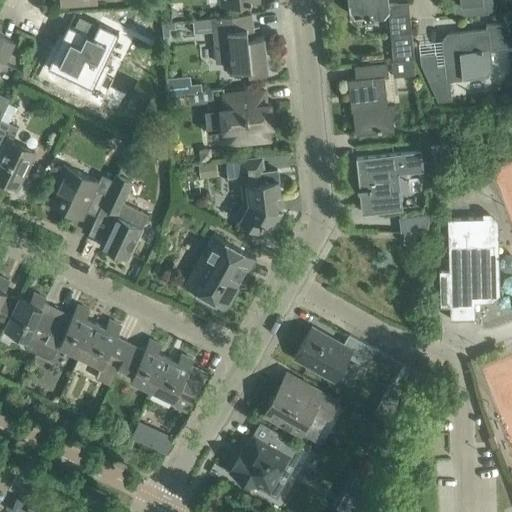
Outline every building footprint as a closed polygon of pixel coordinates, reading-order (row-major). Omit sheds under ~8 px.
[(415,58),(411,20),(409,1),(389,3),(388,0),(348,0),(349,11),(356,17),(389,13),(395,60),(414,58),(415,58)] [(460,0),(461,1),(455,2),(456,15),(494,12),(492,0),(460,0)] [(251,12),(231,14),(212,16),(214,30),(217,62),(231,60),(232,70),(248,68),(248,73),(267,71),(263,36),(248,37),(247,28),(253,27),(251,12)] [(212,16),(194,18),(195,32),(214,30),(212,16)] [(511,21),(488,24),(488,28),(457,32),(457,37),(448,38),(445,36),(443,39),(445,64),(437,65),(436,52),(420,54),(421,63),(430,80),(438,100),(452,99),(450,78),(486,74),(492,67),(490,48),(511,46),(511,21)] [(119,31),(117,31),(99,22),(93,35),(68,23),(48,65),(61,72),(64,66),(75,72),(74,74),(91,82),(104,54),(107,56),(119,31)] [(0,59),(5,62),(6,60),(15,42),(3,36),(4,36),(0,33),(0,59)] [(394,60),(392,61),(393,76),(416,73),(414,58),(395,60),(394,60)] [(384,76),(388,76),(387,61),(354,65),(356,77),(348,78),(351,102),(353,102),(356,133),(376,131),(393,129),(391,106),(387,106),(384,76)] [(273,124),(270,103),(270,102),(266,103),(265,89),(223,93),(224,107),(206,109),(208,131),(227,129),(228,143),(270,139),(268,125),(273,124)] [(0,119),(0,120),(8,102),(10,98),(0,92),(0,119)] [(180,94),(169,94),(170,105),(181,104),(180,94)] [(0,177),(19,186),(27,168),(35,151),(11,140),(18,126),(8,121),(18,107),(8,102),(0,120),(0,119),(0,149),(1,150),(0,152),(0,177)] [(170,155),(168,135),(150,136),(151,149),(158,156),(170,155)] [(421,150),(377,155),(357,157),(360,188),(358,188),(358,192),(363,191),(365,213),(400,209),(397,189),(395,173),(423,170),(421,150)] [(242,173),(240,158),(226,159),(228,177),(241,176),(241,173),(242,173)] [(217,162),(204,163),(205,172),(217,171),(217,162)] [(97,215),(113,179),(103,174),(99,181),(63,163),(61,169),(57,178),(55,181),(46,199),(83,217),(86,210),(97,215)] [(51,165),(47,174),(57,178),(61,169),(51,165)] [(277,169),(246,173),(247,183),(242,183),(244,198),(249,198),(249,202),(240,218),(268,234),(282,208),(278,207),(276,193),(280,193),(277,169)] [(127,258),(136,240),(148,213),(123,201),(133,181),(116,173),(113,179),(97,215),(111,221),(100,245),(127,258)] [(399,216),(401,231),(404,231),(416,232),(428,233),(429,213),(414,215),(399,216)] [(495,245),(494,225),(494,223),(487,216),(485,216),(447,217),(449,268),(439,269),(440,306),(450,305),(450,318),(476,317),(475,291),(486,291),(485,270),(493,270),(493,245),(495,245)] [(416,232),(404,231),(404,243),(415,243),(416,232)] [(185,284),(199,292),(227,307),(256,256),(214,232),(185,284)] [(0,320),(5,323),(17,298),(4,292),(10,280),(0,275),(0,320)] [(36,352),(58,307),(45,300),(46,297),(33,291),(30,299),(19,294),(17,298),(5,323),(4,326),(27,337),(24,343),(25,347),(36,352)] [(80,353),(96,322),(86,317),(89,309),(77,303),(72,313),(58,307),(36,352),(48,357),(53,355),(59,343),(80,353)] [(110,384),(118,367),(129,343),(116,336),(122,325),(109,319),(106,326),(96,322),(80,353),(102,364),(96,377),(110,384)] [(295,357),(312,367),(334,379),(348,355),(365,365),(375,347),(349,333),(343,343),(312,326),(295,357)] [(152,388),(168,356),(158,352),(162,343),(149,338),(144,350),(129,343),(118,367),(132,374),(130,377),(152,388)] [(206,370),(191,363),(193,359),(181,353),(177,361),(168,356),(152,388),(173,398),(171,402),(187,409),(199,385),(206,370)] [(337,400),(330,396),(313,386),(306,397),(280,382),(264,411),(315,440),(327,418),(337,400)] [(381,400),(373,415),(391,425),(396,409),(381,400)] [(304,445),(268,425),(267,426),(274,429),(267,441),(255,435),(249,444),(247,442),(230,471),(258,487),(260,484),(270,490),(287,460),(294,463),(304,445)] [(159,431),(152,446),(167,453),(176,439),(159,431)] [(11,487),(24,493),(33,473),(21,467),(11,487)]
